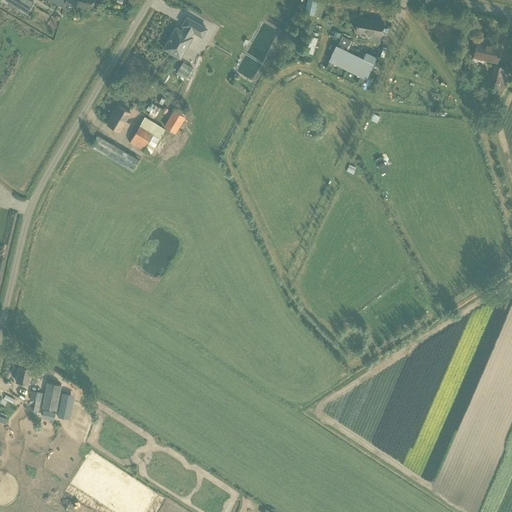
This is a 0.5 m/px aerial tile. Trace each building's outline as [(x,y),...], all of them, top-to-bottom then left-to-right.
[(6,0),(27,12),(33,2),(29,0),(6,0)] [(48,0),(56,4),(62,8),(65,3),(70,5),(82,8),(84,8),(86,0),(48,0)] [(86,0),(84,8),(92,10),(94,0),(86,0)] [(45,28),(52,15),(44,10),(36,23),(45,28)] [(201,38),(201,37),(206,29),(187,17),(182,25),(184,27),(182,31),(176,28),(164,49),(172,54),(181,59),(193,37),(191,36),(193,33),(201,38)] [(380,40),(381,32),(383,22),(358,18),(357,27),(356,31),(372,34),(371,39),(380,40)] [(478,37),(475,47),(472,62),(482,64),(483,59),(496,62),(498,57),(499,55),(498,54),(500,46),(486,43),(487,39),(478,37)] [(331,54),(331,55),(338,59),(336,64),(357,75),(364,78),(374,57),(366,52),(365,54),(361,52),(358,56),(354,55),(347,52),(336,46),(331,54)] [(503,67),(494,65),(491,80),(500,82),(503,67)] [(125,68),(121,74),(126,78),(130,71),(125,68)] [(363,90),(366,83),(356,78),(353,85),(363,90)] [(344,94),(335,106),(342,111),(351,99),(344,94)] [(151,103),(146,109),(150,111),(148,115),(153,118),(155,114),(156,115),(160,108),(151,103)] [(112,115),(129,124),(125,122),(131,113),(118,105),(112,115)] [(163,127),(175,134),(184,117),(172,111),(163,127)] [(106,124),(115,129),(119,132),(123,125),(127,127),(129,124),(112,115),(106,124)] [(150,154),(165,129),(144,117),(129,141),(150,154)] [(143,160),(101,138),(94,150),(137,172),(143,160)] [(61,243),(22,309),(30,314),(110,362),(140,312),(150,295),(124,280),(114,273),(61,243)] [(40,370),(29,368),(19,365),(15,381),(25,383),(27,384),(29,376),(38,378),(40,370)] [(54,416),(55,410),(60,385),(46,383),(42,408),(47,409),(46,414),(54,416)] [(62,393),(58,412),(67,414),(71,395),(62,393)] [(58,412),(57,417),(69,419),(74,396),(71,395),(67,414),(58,412)] [(67,422),(62,430),(73,436),(75,433),(79,436),(82,432),(67,422)]
